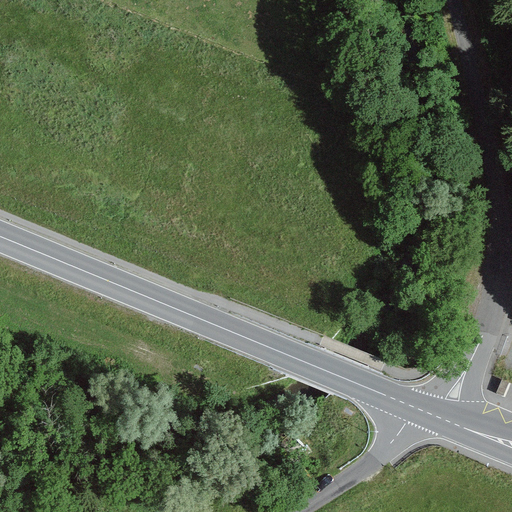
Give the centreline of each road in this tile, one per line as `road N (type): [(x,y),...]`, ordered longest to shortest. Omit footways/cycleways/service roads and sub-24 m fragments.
road 1 (tertiary): [(433,412),(0,235)]
road 2 (unclassified): [(433,412),(477,357),(495,304),(496,253),(463,0)]
road 3 (unclassified): [(292,511),(433,412)]
